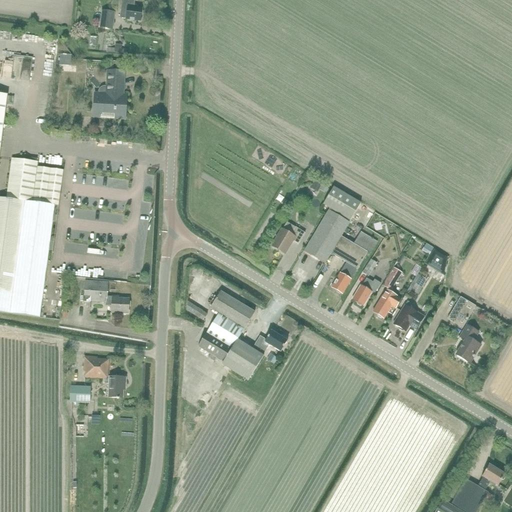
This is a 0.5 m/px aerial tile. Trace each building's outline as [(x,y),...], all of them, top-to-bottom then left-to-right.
[(134,8),(135,7),(135,0),(121,0),(120,18),(126,19),(141,21),(143,9),(134,8)] [(101,11),(99,29),(113,30),(115,12),(101,11)] [(107,53),(126,54),(126,50),(122,49),(122,45),(115,45),(115,48),(107,48),(107,53)] [(126,71),(119,71),(120,62),(111,61),(110,68),(114,68),(114,65),(116,65),(116,71),(106,70),(106,86),(103,87),(101,88),(99,89),(98,93),(94,93),(92,119),(126,120),(128,95),(124,94),(126,71)] [(6,198),(0,197),(0,156),(8,95),(0,94),(0,312),(40,318),(55,205),(59,206),(64,170),(37,167),(39,162),(11,158),(6,198)] [(352,280),(358,270),(368,253),(371,255),(378,242),(361,232),(354,244),(342,237),(350,223),(349,222),(361,204),(334,187),(323,205),(329,209),(304,251),(325,264),(331,254),(346,263),(343,268),(344,268),(340,273),(331,287),(343,295),(352,280)] [(300,214),(306,211),(304,205),(298,208),(300,214)] [(305,234),(296,227),(287,222),(283,229),(282,228),(271,247),(285,256),(294,242),(299,245),(305,234)] [(426,244),(423,249),(430,253),(433,248),(426,244)] [(426,264),(444,275),(447,259),(434,251),(426,264)] [(368,277),(377,264),(372,260),(363,273),(368,277)] [(391,291),(398,280),(402,273),(394,268),(391,275),(390,274),(383,286),(391,291)] [(381,284),(375,280),(373,283),(366,279),(362,286),(360,285),(352,300),(357,303),(357,305),(360,307),(362,306),(364,307),(372,293),(374,294),(381,284)] [(119,296),(108,295),(108,282),(85,281),(83,302),(106,303),(106,306),(111,306),(111,313),(129,314),(129,300),(119,299),(119,296)] [(435,281),(430,288),(436,292),(441,285),(435,281)] [(212,297),(216,288),(205,284),(201,293),(212,297)] [(378,317),(381,319),(382,318),(384,319),(391,307),(396,310),(402,299),(387,290),(373,312),(378,315),(378,317)] [(281,337),(271,331),(266,340),(260,336),(253,349),(238,340),(255,312),(221,291),(210,308),(219,314),(198,347),(210,355),(209,358),(214,362),(216,358),(223,363),(222,364),(248,381),(264,356),(263,356),(269,346),(281,353),(288,341),(286,341),(287,339),(283,336),(281,337)] [(463,329),(476,307),(460,297),(447,320),(463,329)] [(412,304),(407,301),(393,325),(398,328),(398,329),(402,332),(403,331),(405,332),(409,326),(416,330),(423,318),(409,309),(412,304)] [(188,302),(187,310),(203,321),(207,315),(188,302)] [(51,317),(61,317),(61,306),(51,307),(51,317)] [(471,363),(482,346),(474,341),(479,332),(467,325),(459,337),(465,341),(456,355),(471,363)] [(270,354),(265,363),(267,364),(269,361),(274,365),(278,359),(270,354)] [(84,356),(83,371),(85,371),(85,377),(106,379),(108,379),(109,359),(97,359),(97,357),(84,356)] [(106,379),(105,384),(108,384),(108,398),(116,398),(116,399),(118,399),(118,398),(123,398),(123,391),(123,386),(125,386),(126,377),(109,376),(109,379),(108,379),(106,379)] [(91,387),(70,386),(70,403),(90,404),(91,387)] [(92,416),(91,425),(100,425),(100,417),(92,416)] [(498,487),(505,475),(489,465),(482,477),(483,478),(478,486),(466,479),(451,505),(443,500),(435,511),(476,511),(489,493),(485,491),(490,482),(498,487)]
